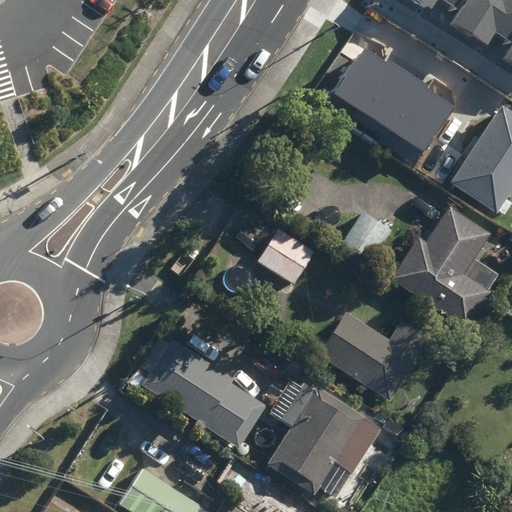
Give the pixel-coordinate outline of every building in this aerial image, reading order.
[(418,0),(431,8),(436,0),(442,0),(456,9),(461,0),(418,0)] [(511,0),(470,0),(455,24),(484,43),(491,32),(508,43),(511,36),(511,0)] [(365,47),(335,93),(423,151),(453,105),(365,47)] [(499,212),(505,216),(511,205),(511,204),(506,201),(511,191),(511,112),(502,106),(451,182),(498,214),(499,212)] [(391,279),(466,330),(492,293),(488,290),(499,275),(475,259),(491,235),(450,207),(426,242),(419,238),(391,279)] [(348,249),(369,264),(391,231),(370,216),(348,249)] [(258,263),(294,286),(314,253),(278,231),(258,263)] [(369,388),(390,401),(430,340),(402,322),(390,341),(345,312),(319,356),(362,383),(359,388),(366,392),(369,388)] [(143,382),(139,387),(234,449),(260,409),(224,386),(226,384),(167,346),(163,352),(159,349),(140,380),(143,382)] [(267,464),(314,496),(323,484),(339,494),(382,430),(307,380),(281,419),(293,426),(267,464)] [(119,505),(129,511),(205,511),(142,470),(119,505)] [(217,511),(284,511),(281,510),(280,511),(240,511),(224,501),(217,511)]
